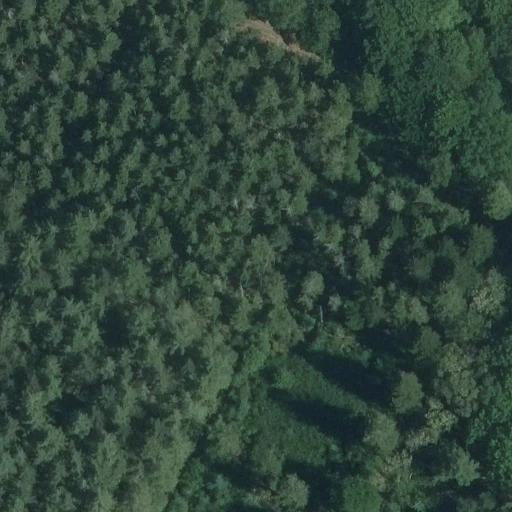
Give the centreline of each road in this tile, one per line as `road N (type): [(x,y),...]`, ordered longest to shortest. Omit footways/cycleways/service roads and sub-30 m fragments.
road 1 (track): [(511,145),(213,0)]
road 2 (track): [(379,511),(511,240)]
